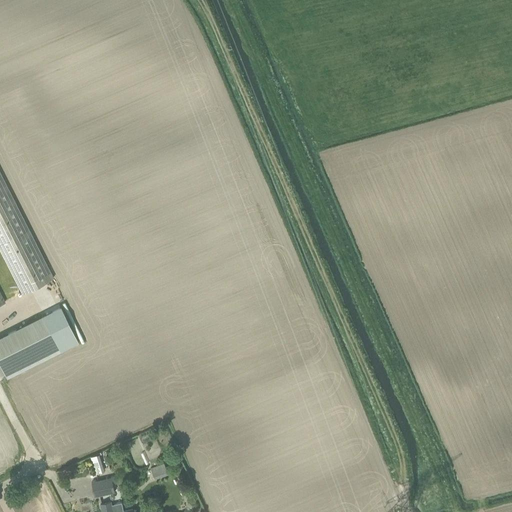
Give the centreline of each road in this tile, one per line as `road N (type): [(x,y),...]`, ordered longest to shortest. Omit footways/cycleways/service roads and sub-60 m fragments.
road 1 (track): [(456,511),(232,0)]
road 2 (track): [(409,511),(404,458),(200,0)]
